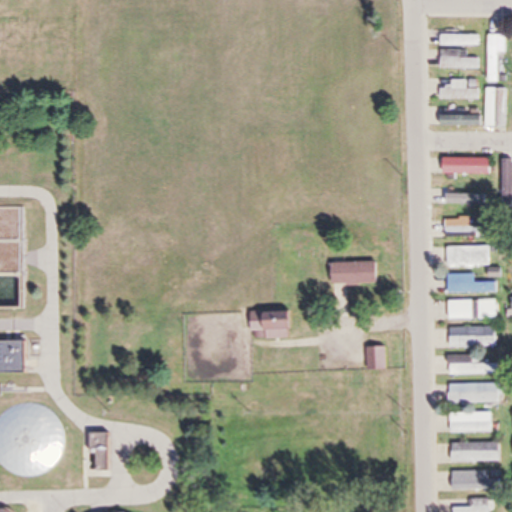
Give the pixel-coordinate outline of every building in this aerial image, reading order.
[(443,33),(443,45),(481,45),(481,33),(443,33)] [(501,35),(490,35),(490,79),(501,79),(501,35)] [(481,69),(481,57),(470,57),(470,50),(443,50),(443,69),(481,69)] [(442,99),(480,99),(480,86),(472,86),(472,80),(454,80),(454,87),(442,86),(442,99)] [(509,127),(509,88),(489,88),(489,127),(509,127)] [(484,115),(442,115),(442,125),(484,125),(484,115)] [(495,157),(446,157),(446,174),(495,174),(495,157)] [(445,191),(445,204),(490,204),(490,191),(445,191)] [(463,227),(463,220),(447,220),(447,238),(486,238),(485,226),(463,227)] [(450,266),(492,266),(492,247),(450,247),(450,266)] [(380,285),(380,263),(335,263),(335,285),(380,285)] [(451,274),(451,293),(499,293),(499,282),(476,282),(476,274),(451,274)] [(451,319),(498,319),(498,300),(451,300),(451,319)] [(254,339),(295,339),(295,311),(254,311),(254,339)] [(451,327),(451,348),(498,348),(498,327),(451,327)] [(4,342),(4,372),(32,372),(32,342),(4,342)] [(369,347),(369,370),(388,370),(388,347),(369,347)] [(500,363),(456,363),(456,375),(500,375),(500,363)] [(450,402),(504,402),(504,384),(450,384),(450,402)] [(494,432),(494,414),(453,414),(453,432),(494,432)] [(115,470),(115,432),(94,432),(94,470),(115,470)] [(503,461),(503,442),(454,442),(454,461),(503,461)] [(454,488),(501,488),(501,471),(454,471),(454,488)] [(490,511),(491,498),(475,498),(475,507),(457,507),(457,511),(490,511)]
